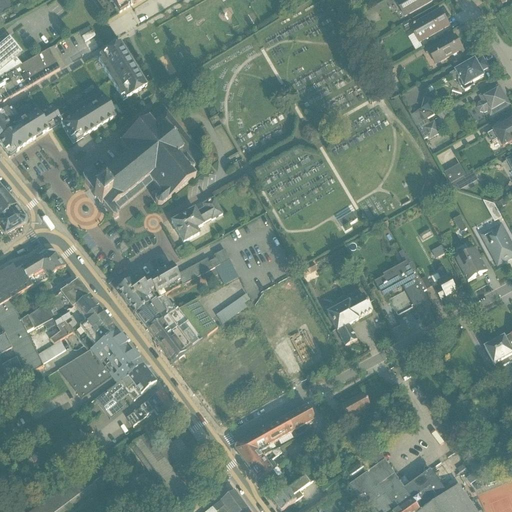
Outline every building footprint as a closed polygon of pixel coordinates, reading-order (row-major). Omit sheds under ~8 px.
[(0,14),(11,8),(6,0),(1,0),(0,1),(0,14)] [(111,0),(121,14),(141,0),(111,0)] [(405,19),(436,3),(434,0),(397,0),(395,1),(405,19)] [(419,45),(450,28),(441,11),(410,27),(419,45)] [(87,39),(93,51),(104,45),(99,34),(87,39)] [(434,70),(465,53),(456,36),(425,53),(434,70)] [(0,78),(21,67),(15,60),(22,54),(8,38),(0,44),(0,78)] [(120,47),(99,60),(126,103),(147,90),(120,47)] [(21,67),(0,78),(0,102),(64,68),(53,49),(21,67)] [(465,89),(492,74),(482,56),(454,71),(465,89)] [(435,96),(443,93),(441,86),(432,89),(435,96)] [(489,116),(509,106),(499,86),(478,96),(489,116)] [(0,112),(0,148),(9,161),(59,130),(70,146),(114,118),(98,92),(53,119),(48,111),(36,119),(30,109),(11,120),(4,110),(0,112)] [(450,133),(436,109),(419,118),(432,142),(450,133)] [(83,177),(82,181),(83,184),(94,197),(93,198),(97,202),(100,207),(101,206),(111,219),(115,220),(118,218),(117,215),(116,213),(152,185),(155,189),(160,195),(154,200),(154,204),(157,207),(161,208),(195,179),(190,173),(204,161),(166,115),(152,126),(148,121),(119,144),(125,152),(95,177),(93,178),(92,176),(89,175),(86,175),(83,177)] [(503,149),(511,143),(511,120),(493,132),(503,149)] [(0,218),(16,206),(3,190),(0,192),(0,218)] [(222,215),(213,198),(170,221),(184,245),(199,237),(195,230),(222,215)] [(357,223),(352,215),(338,223),(344,235),(351,230),(349,227),(357,223)] [(463,240),(476,233),(468,219),(460,223),(464,229),(458,232),(463,240)] [(497,267),(511,259),(511,243),(502,224),(481,235),(497,267)] [(438,239),(434,231),(424,235),(428,243),(438,239)] [(468,283),(488,272),(476,249),(456,260),(468,283)] [(55,254),(48,253),(22,269),(28,279),(41,271),(47,280),(65,269),(55,254)] [(419,285),(407,262),(372,281),(381,298),(401,287),(404,293),(419,285)] [(442,303),(459,294),(446,267),(428,276),(442,303)] [(16,273),(13,268),(0,276),(0,307),(32,289),(21,270),(16,273)] [(135,316),(163,297),(181,285),(170,270),(138,286),(131,278),(115,289),(135,316)] [(54,299),(66,314),(90,296),(79,281),(54,299)] [(373,315),(362,295),(326,314),(344,348),(358,341),(350,327),(373,315)] [(78,331),(102,312),(90,296),(66,314),(78,331)] [(222,318),(229,328),(259,306),(252,296),(222,318)] [(210,331),(219,325),(204,303),(194,309),(210,331)] [(78,331),(93,350),(117,332),(102,312),(78,331)] [(197,343),(184,326),(156,346),(169,364),(197,343)] [(106,368),(130,350),(117,332),(93,350),(106,368)] [(494,367),(511,357),(511,348),(507,339),(485,350),(494,367)] [(106,368),(118,383),(142,365),(130,350),(106,368)] [(133,403),(157,385),(142,365),(118,383),(133,403)] [(172,407),(162,394),(126,420),(133,428),(152,413),(157,419),(172,407)] [(348,420),(370,408),(364,396),(342,407),(348,420)] [(293,433),(314,422),(307,408),(286,419),(293,433)] [(265,447),(293,433),(286,419),(258,434),(265,447)] [(129,446),(171,506),(189,494),(172,470),(191,457),(178,438),(160,451),(148,433),(129,446)] [(233,450),(244,466),(261,453),(250,438),(233,450)] [(258,484),(275,472),(261,453),(244,466),(258,484)] [(481,511),(471,498),(461,483),(445,494),(429,470),(402,489),(383,462),(347,488),(364,511),(394,511),(412,500),(420,511),(481,511)] [(82,474),(31,511),(66,511),(95,491),(82,474)] [(279,511),(281,511),(297,502),(289,491),(273,503),(279,511)] [(227,511),(244,511),(247,510),(234,492),(220,501),(227,511)]
